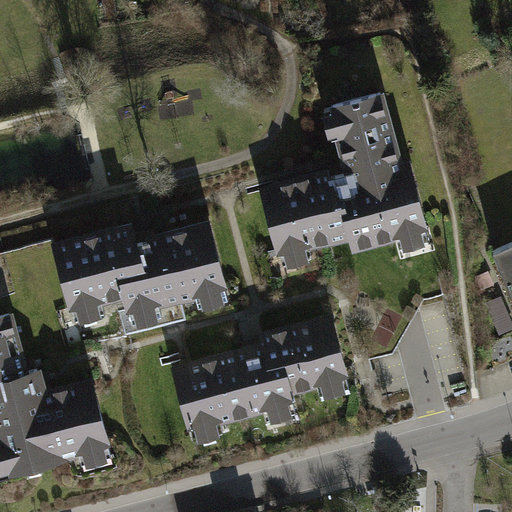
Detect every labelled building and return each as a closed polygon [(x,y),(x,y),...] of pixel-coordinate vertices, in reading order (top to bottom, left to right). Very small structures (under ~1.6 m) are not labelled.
[(329,168),(258,186),(276,256),(281,256),(285,270),(314,263),(310,249),(351,239),(354,254),(398,242),(400,251),(428,243),(424,229),(427,228),(409,162),(403,163),(385,93),(332,107),(333,113),(322,116),(329,139),(335,137),(344,173),(331,176),(329,168)] [(132,221),(51,243),(70,312),(75,310),(79,326),(107,318),(104,306),(122,301),(125,311),(119,312),(126,336),(185,320),(182,305),(194,302),(198,315),(232,306),(227,290),(230,289),(211,218),(137,238),(132,221)] [(511,302),(511,245),(492,254),(511,302)] [(0,473),(12,470),(13,475),(79,457),(82,466),(111,458),(108,444),(111,443),(92,373),(48,385),(43,367),(29,370),(13,311),(0,314),(0,473)] [(260,343),(171,368),(193,445),(224,437),(221,426),(265,414),(268,426),(296,418),(292,404),(296,402),(295,397),(317,390),(319,400),(351,391),(347,378),(350,377),(332,312),(258,333),(260,343)]
